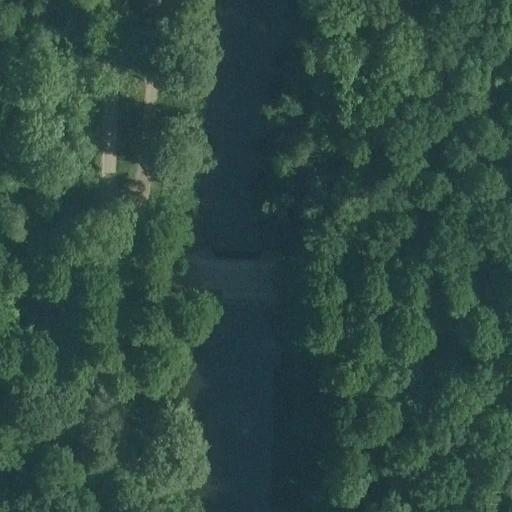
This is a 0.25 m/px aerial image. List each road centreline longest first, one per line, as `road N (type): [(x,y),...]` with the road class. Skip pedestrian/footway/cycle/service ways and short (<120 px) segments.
road 1 (unknown): [(144,0),(142,129),(123,191),(121,243)]
road 2 (unknown): [(0,273),(95,275),(121,243)]
